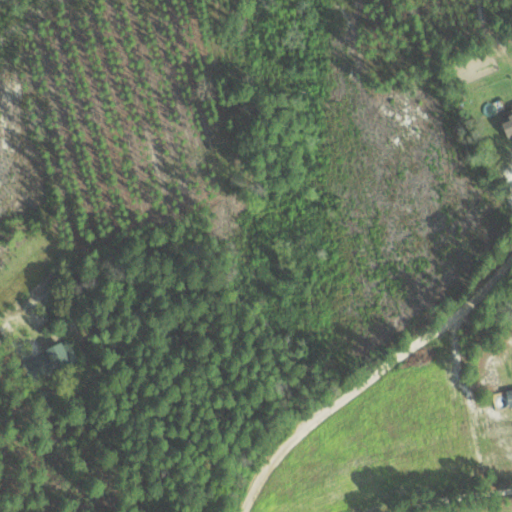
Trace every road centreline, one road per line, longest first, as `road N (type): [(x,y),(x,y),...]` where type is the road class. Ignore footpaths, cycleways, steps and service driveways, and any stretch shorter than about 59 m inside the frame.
road 1 (residential): [(236,511),(275,442),(414,348),(511,250)]
road 2 (residential): [(390,511),(511,488)]
